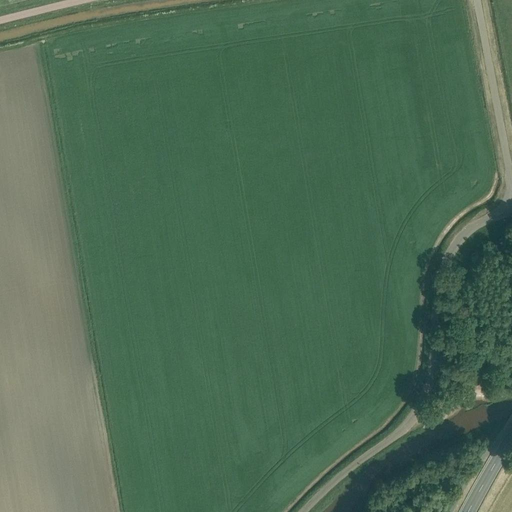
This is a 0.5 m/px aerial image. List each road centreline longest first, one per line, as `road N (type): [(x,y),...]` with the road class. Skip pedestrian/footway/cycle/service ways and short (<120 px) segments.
road 1 (unclassified): [(511,211),(478,222),(443,264),(430,381),(414,417),(303,511)]
road 2 (unclassified): [(476,0),(511,192)]
